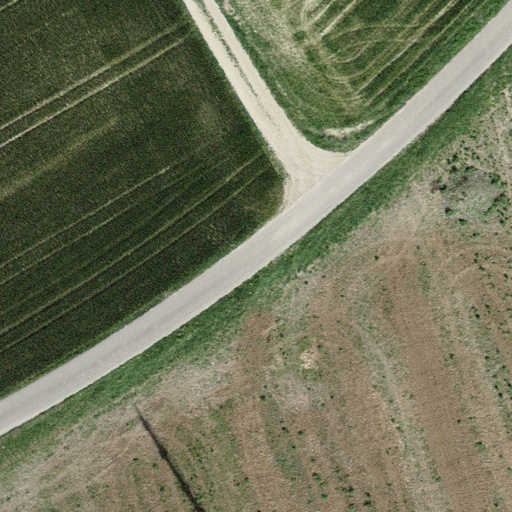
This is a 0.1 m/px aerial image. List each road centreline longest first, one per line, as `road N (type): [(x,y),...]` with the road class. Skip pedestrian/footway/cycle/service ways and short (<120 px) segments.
road 1 (unclassified): [(0,417),(198,295),(318,203),(511,19)]
road 2 (track): [(194,0),(318,203)]
